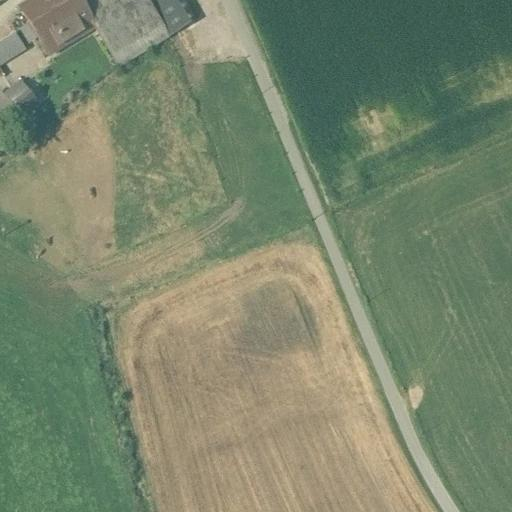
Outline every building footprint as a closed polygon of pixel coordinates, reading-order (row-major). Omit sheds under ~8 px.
[(78,0),(40,0),(21,12),(49,58),(94,31),(96,30),(96,29),(78,0)] [(78,0),(96,29),(101,26),(144,0),(78,0)] [(107,37),(101,26),(96,29),(96,30),(94,31),(100,41),(107,37)] [(0,44),(0,64),(2,68),(28,50),(16,33),(0,44)] [(2,95),(0,96),(0,137),(22,119),(2,95)]
